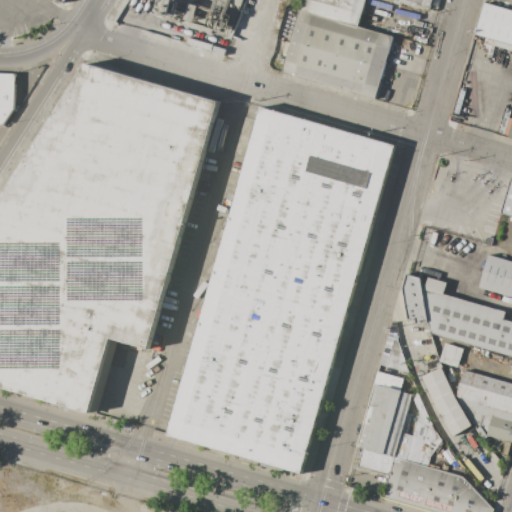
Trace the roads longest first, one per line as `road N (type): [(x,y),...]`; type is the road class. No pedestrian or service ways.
road 1 (residential): [(318,511),(464,0)]
road 2 (residential): [(511,158),(118,44)]
road 3 (primary): [(352,511),(7,413)]
road 4 (primary): [(0,438),(256,511)]
road 5 (tertiary): [(0,163),(77,32)]
